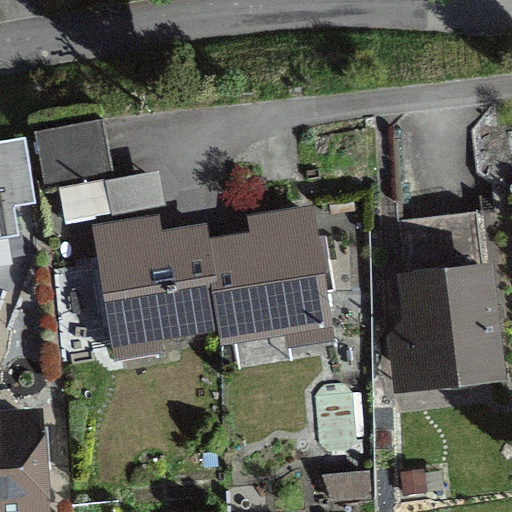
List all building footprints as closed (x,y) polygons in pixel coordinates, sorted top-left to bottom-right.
[(30,135),(36,165),(94,154),(90,126),(100,124),(100,122),(30,135)] [(16,144),(0,146),(0,208),(5,207),(25,204),(21,174),(16,144)] [(36,165),(42,196),(59,193),(102,185),(101,180),(99,180),(94,154),(36,165)] [(0,238),(10,237),(5,207),(0,208),(0,238)] [(151,227),(109,234),(95,236),(112,340),(151,334),(214,324),(217,339),(218,338),(322,321),(305,217),(258,225),(250,226),(252,241),(205,249),(203,234),(201,234),(153,242),(152,233),(151,227)] [(480,273),(404,282),(416,385),(493,376),(480,273)] [(7,425),(0,425),(0,511),(35,511),(30,423),(7,425)] [(357,499),(365,492),(363,477),(321,481),(327,502),(357,499)]
